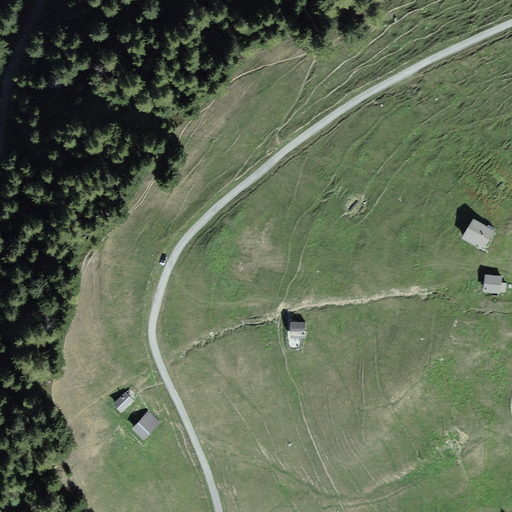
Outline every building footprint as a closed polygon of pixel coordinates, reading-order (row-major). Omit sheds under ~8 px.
[(495,231),(470,218),(460,236),(484,250),(495,231)] [(500,275),(483,273),(480,290),(505,293),(507,282),(500,281),(500,275)] [(304,321),(287,321),(287,336),(305,336),(304,321)] [(128,402),(120,392),(108,401),(115,412),(128,402)] [(160,422),(148,409),(129,427),(141,440),(160,422)]
